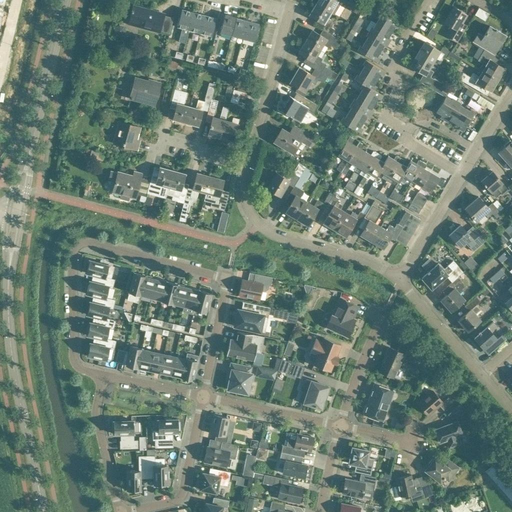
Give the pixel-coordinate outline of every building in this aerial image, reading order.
[(318,0),(316,4),(330,13),(334,15),(340,4),(350,10),(353,3),(346,0),(318,0)] [(370,7),(367,5),(363,3),(358,12),(365,16),(370,7)] [(327,18),(330,13),(316,4),(309,14),(309,15),(317,19),(314,25),(327,33),(331,35),(335,29),(331,27),(334,23),(327,18)] [(133,6),(131,14),(129,14),(127,16),(126,18),(127,21),(129,22),(128,24),(159,32),(161,24),(164,14),(163,14),(163,15),(144,10),(144,9),(133,6)] [(446,35),(457,42),(467,25),(466,25),(464,28),(459,25),(466,14),(454,7),(444,22),(451,26),(446,35)] [(189,29),(193,13),(182,10),(177,26),(182,27),(178,42),(185,43),(189,29)] [(200,32),(204,16),(193,13),(189,29),(200,32)] [(376,23),(391,32),(394,27),(397,29),(399,24),(380,13),(377,18),(378,19),(376,23)] [(231,35),(236,18),(236,17),(232,16),(232,17),(225,15),(220,32),(231,35)] [(204,16),(200,32),(212,35),(216,19),(204,16)] [(242,38),(247,20),(243,19),(243,20),(236,18),(231,35),(242,38)] [(247,20),(242,38),(254,41),(259,24),(251,22),(252,21),(247,20)] [(356,33),(360,26),(355,23),(350,33),(354,35),(356,33)] [(388,38),(391,32),(376,23),(372,29),(371,28),(369,31),(388,43),(390,39),(388,38)] [(478,34),(473,41),(488,50),(491,44),(497,48),(505,35),(497,31),(497,30),(495,29),(490,26),(483,37),(478,34)] [(466,29),(462,36),(470,41),(474,34),(466,29)] [(331,35),(327,33),(324,37),(312,30),(305,42),(320,51),(323,45),(329,48),(330,46),(336,49),(340,42),(331,36),(331,35)] [(386,47),(388,43),(369,31),(366,36),(368,37),(365,42),(380,51),(383,46),(386,47)] [(353,36),(354,35),(350,33),(346,40),(350,42),(353,36)] [(102,40),(92,37),(91,43),(101,46),(102,40)] [(305,42),(298,52),(311,60),(308,65),(314,69),(321,74),(326,77),(327,76),(329,77),(333,71),(325,66),(326,64),(321,61),(322,58),(317,55),(320,51),(305,42)] [(377,56),(380,51),(365,42),(361,47),(360,46),(358,50),(377,62),(380,58),(377,56)] [(417,54),(433,63),(436,57),(441,60),(444,54),(424,42),(417,54)] [(481,70),(497,80),(504,68),(492,61),(495,56),(485,50),(478,61),(484,65),(481,70)] [(458,64),(461,59),(450,52),(447,57),(458,64)] [(429,69),(433,63),(417,54),(410,66),(425,75),(430,77),(433,72),(429,69)] [(345,61),(346,61),(341,58),(339,62),(347,67),(349,63),(345,61)] [(362,70),(377,80),(380,74),(383,76),(385,72),(377,66),(366,60),(363,65),(364,66),(362,70)] [(224,65),(217,63),(209,61),(207,66),(222,70),(224,65)] [(321,74),(314,69),(311,74),(299,67),(290,82),(299,88),(304,91),(310,82),(315,85),(318,80),(324,83),(327,78),(326,77),(321,74)] [(374,85),(377,80),(362,70),(358,76),(357,75),(355,79),(363,84),(374,90),(376,86),(374,85)] [(491,91),(497,80),(481,70),(477,76),(472,73),(470,78),(463,74),(460,79),(466,83),(482,93),(485,87),(491,91)] [(345,82),(348,76),(344,73),(340,79),(345,82)] [(154,105),(160,84),(135,78),(130,98),(154,105)] [(430,84),(442,91),(447,94),(450,89),(444,85),(445,85),(434,78),(430,84)] [(333,91),(337,94),(341,88),(344,90),(347,87),(339,82),(336,86),(333,91)] [(215,85),(209,83),(205,99),(211,101),(215,85)] [(383,95),(374,90),(363,84),(360,88),(362,89),(359,94),(374,103),(378,98),(380,100),(383,95)] [(185,124),(190,107),(183,105),(186,96),(187,91),(181,90),(175,88),(171,103),(177,104),(173,119),(179,121),(179,123),(185,124)] [(231,97),(233,90),(227,88),(225,95),(231,97)] [(233,90),(231,97),(230,102),(237,104),(239,98),(244,99),(246,93),(237,90),(234,89),(233,90)] [(318,105),(303,96),(294,91),(294,92),(300,95),(297,100),(288,95),(288,96),(290,97),(282,110),(280,109),(279,109),(290,116),(299,121),(307,109),(313,112),(318,105)] [(334,100),(337,94),(333,91),(329,98),(334,100)] [(371,109),(374,103),(359,94),(356,99),(354,98),(352,102),(371,114),(374,110),(371,109)] [(216,103),(223,105),(225,97),(218,95),(216,103)] [(444,120),(456,100),(451,98),(450,100),(445,96),(436,112),(442,115),(440,118),(444,120)] [(477,100),(476,101),(491,110),(494,105),(480,96),(479,96),(477,100)] [(190,107),(185,124),(191,126),(191,124),(197,125),(197,126),(198,126),(204,101),(197,99),(195,108),(190,107)] [(455,123),(464,108),(459,105),(460,103),(456,100),(444,120),(448,122),(449,120),(455,123)] [(369,118),(371,114),(352,102),(349,107),(351,108),(348,113),(363,122),(367,117),(369,118)] [(221,138),(225,119),(228,108),(222,106),(219,117),(214,116),(216,109),(209,107),(205,121),(211,123),(208,134),(221,138)] [(464,108),(455,123),(460,126),(459,129),(463,131),(474,112),(470,109),(469,110),(464,108)] [(360,127),(363,122),(348,113),(345,118),(343,116),(341,121),(358,132),(360,133),(363,129),(360,127)] [(225,119),(221,138),(233,141),(239,119),(233,117),(232,121),(225,119)] [(140,127),(130,125),(119,122),(113,143),(132,148),(142,151),(142,150),(137,149),(139,140),(136,140),(137,136),(140,127)] [(313,138),(307,134),(299,129),(294,136),(282,129),(274,142),(293,153),(296,147),(302,150),(305,144),(308,146),(313,138)] [(350,142),(353,138),(349,136),(338,155),(343,158),(340,162),(345,165),(356,146),(350,142)] [(511,141),(499,152),(511,167),(511,141)] [(357,167),(366,152),(360,148),(362,144),(359,142),(356,146),(345,165),(349,168),(350,168),(352,164),(357,167)] [(359,174),(364,176),(378,153),(374,151),(372,155),(366,152),(357,167),(354,171),(359,174)] [(380,172),(384,163),(378,159),(381,155),(378,153),(364,176),(369,179),(371,175),(376,178),(380,172)] [(386,180),(400,158),(397,156),(394,160),(388,156),(384,163),(380,172),(383,174),(381,177),(386,180)] [(402,176),(406,167),(401,164),(403,160),(400,158),(386,180),(391,183),(393,180),(398,183),(402,176)] [(409,185),(423,162),(419,160),(417,164),(411,160),(406,167),(402,176),(406,179),(404,182),(409,185)] [(341,172),(345,165),(340,162),(336,169),(341,172)] [(423,162),(409,185),(413,188),(416,183),(421,186),(423,183),(433,189),(439,178),(429,172),(430,172),(423,168),(426,164),(423,162)] [(298,178),(305,167),(298,163),(291,176),(285,173),(283,177),(276,173),(267,188),(276,193),(280,196),(287,184),(293,187),(298,178)] [(345,175),(349,168),(345,165),(341,172),(345,175)] [(173,171),(160,167),(156,182),(150,180),(147,192),(160,196),(160,195),(166,196),(169,186),(173,171)] [(305,183),(312,172),(305,167),(298,178),(305,183)] [(135,198),(142,174),(134,172),(132,181),(127,180),(128,175),(118,172),(118,173),(116,173),(111,171),(108,181),(115,182),(113,192),(121,194),(120,199),(128,201),(129,196),(135,198)] [(184,202),(187,190),(181,189),(185,174),(173,171),(169,186),(175,188),(172,199),(184,202)] [(485,186),(491,192),(496,198),(501,193),(502,195),(508,190),(492,171),(481,181),(484,184),(483,184),(485,186)] [(206,192),(210,176),(197,173),(193,189),(193,190),(187,188),(187,190),(184,202),(181,214),(179,221),(184,222),(186,215),(187,216),(190,205),(194,206),(198,191),(206,192)] [(210,176),(206,192),(213,194),(210,206),(216,207),(224,210),(228,196),(220,194),(224,180),(218,178),(216,178),(210,176)] [(287,213),(297,219),(307,202),(300,198),(303,193),(293,188),(286,199),(291,202),(285,212),(287,213)] [(414,197),(424,204),(427,198),(417,192),(414,197)] [(328,204),(333,195),(329,193),(324,202),(328,204)] [(335,229),(344,213),(339,210),(342,206),(336,202),(339,199),(333,195),(328,204),(327,206),(326,208),(326,207),(331,210),(323,223),(335,229)] [(421,209),(424,204),(414,197),(411,203),(421,209)] [(500,211),(499,210),(493,203),(492,203),(487,207),(478,197),(465,208),(476,221),(484,214),(487,217),(491,214),(496,219),(502,214),(501,213),(500,211)] [(496,200),(493,203),(499,210),(500,211),(501,213),(504,210),(507,208),(505,206),(503,208),(496,200)] [(326,208),(327,206),(321,202),(320,204),(316,202),(313,207),(307,202),(297,219),(308,225),(313,216),(318,219),(317,221),(325,207),(326,208)] [(418,214),(421,209),(411,203),(408,208),(418,214)] [(372,241),(380,227),(375,224),(383,211),(372,204),(365,215),(364,217),(358,227),(363,230),(360,235),(372,241)] [(397,224),(402,227),(410,214),(405,211),(397,224)] [(364,217),(365,215),(359,212),(357,216),(352,213),(350,216),(344,213),(335,229),(345,236),(353,223),(358,226),(358,227),(364,217)] [(407,219),(417,225),(421,220),(410,214),(407,219)] [(414,231),(417,225),(407,219),(404,224),(414,231)] [(398,235),(401,230),(402,227),(397,224),(394,228),(389,225),(386,230),(380,227),(372,241),(383,248),(389,237),(394,240),(395,240),(398,235)] [(411,236),(414,231),(404,224),(402,227),(401,230),(411,236)] [(485,240),(482,237),(475,230),(469,235),(460,225),(449,235),(460,247),(465,243),(473,251),(485,240)] [(507,234),(511,229),(511,228),(509,225),(503,230),(507,234)] [(408,241),(411,236),(401,230),(398,235),(408,241)] [(510,237),(507,234),(503,230),(501,232),(507,239),(510,237)] [(405,246),(408,241),(398,235),(395,240),(405,246)] [(501,263),(506,258),(502,254),(497,258),(501,263)] [(96,275),(94,282),(94,283),(109,286),(112,287),(114,280),(111,279),(114,267),(109,265),(89,260),(86,273),(96,275)] [(427,273),(421,278),(431,289),(446,276),(452,282),(463,272),(453,260),(443,269),(438,263),(429,271),(428,270),(426,271),(427,273)] [(462,261),(459,263),(464,270),(468,267),(462,261)] [(495,274),(499,278),(504,274),(500,270),(495,274)] [(140,294),(145,277),(145,276),(134,273),(129,292),(130,292),(127,300),(138,303),(140,295),(140,294)] [(270,286),(272,277),(255,274),(253,282),(242,280),(239,295),(240,295),(240,297),(250,299),(250,297),(259,299),(261,291),(264,291),(268,289),(268,286),(270,286)] [(494,283),(499,278),(495,274),(490,279),(494,283)] [(151,297),(156,278),(149,276),(148,278),(145,277),(140,294),(151,297)] [(458,277),(452,282),(446,287),(450,291),(441,300),(451,311),(464,299),(459,294),(466,287),(458,277)] [(162,301),(167,282),(166,283),(163,282),(164,280),(156,278),(151,297),(162,300),(161,301),(162,301)] [(96,296),(95,303),(109,307),(113,308),(114,300),(106,298),(109,286),(94,283),(94,282),(90,281),(86,294),(96,296)] [(172,304),(178,284),(167,282),(162,301),(172,304)] [(184,306),(189,287),(181,285),(181,287),(178,286),(178,285),(178,284),(172,304),(173,304),(173,303),(184,306)] [(194,310),(199,291),(196,291),(196,289),(189,287),(184,306),(183,311),(193,314),(194,310)] [(312,288),(308,296),(316,300),(319,292),(312,288)] [(199,291),(194,310),(205,313),(210,293),(199,290),(199,291)] [(475,296),(472,299),(464,306),(469,311),(458,320),(468,331),(479,320),(475,315),(480,310),(476,305),(480,301),(475,296)] [(350,323),(352,319),(358,306),(340,298),(336,307),(332,315),(331,315),(326,326),(339,332),(348,337),(353,325),(350,323)] [(97,317),(95,324),(109,327),(113,328),(115,321),(106,319),(109,307),(95,303),(90,302),(87,314),(97,317)] [(270,307),(252,304),(242,302),(243,302),(241,310),(238,309),(234,326),(260,331),(263,317),(268,318),(270,307)] [(124,312),(129,322),(130,322),(132,314),(124,312)] [(290,312),(288,322),(295,323),(299,314),(290,312)] [(493,321),(487,327),(481,332),(480,332),(478,333),(479,334),(474,338),(484,349),(489,345),(493,349),(505,339),(497,330),(499,328),(493,321)] [(97,337),(96,344),(95,345),(109,348),(114,349),(115,341),(107,339),(109,327),(95,324),(90,323),(89,325),(87,324),(86,332),(87,333),(87,335),(97,337)] [(264,337),(247,333),(237,331),(236,340),(230,339),(226,354),(254,360),(255,352),(261,353),(264,337)] [(341,344),(332,341),(324,338),(322,341),(316,338),(309,354),(309,356),(310,359),(311,361),(314,363),(313,365),(330,372),(334,363),(336,364),(339,357),(336,356),(341,344)] [(95,345),(96,344),(90,343),(87,356),(107,360),(109,348),(95,345)] [(142,350),(142,348),(131,346),(126,366),(138,368),(138,367),(142,350)] [(379,371),(394,378),(394,377),(399,379),(401,378),(404,371),(403,369),(399,367),(404,354),(389,347),(385,355),(387,356),(379,371)] [(127,352),(118,350),(116,361),(125,363),(127,352)] [(148,371),(153,352),(142,350),(138,367),(141,368),(141,370),(148,371)] [(160,372),(164,354),(153,352),(148,371),(156,373),(156,371),(160,372)] [(170,376),(174,357),(164,354),(160,372),(163,373),(163,374),(170,376)] [(198,357),(187,354),(182,378),(193,380),(198,357)] [(182,376),(185,359),(174,357),(170,376),(178,378),(178,376),(182,376)] [(282,360),(278,370),(301,378),(304,368),(282,360)] [(251,367),(231,363),(228,374),(230,375),(227,389),(248,394),(252,373),(250,373),(251,367)] [(328,387),(306,379),(303,387),(304,390),(308,391),(304,403),(321,408),(328,387)] [(368,403),(367,405),(365,405),(363,411),(365,412),(364,414),(366,415),(367,416),(371,417),(372,417),(382,420),(393,391),(376,385),(370,404),(368,403)] [(445,410),(453,403),(448,397),(443,402),(432,391),(418,403),(428,415),(439,405),(444,411),(445,410)] [(457,400),(453,403),(445,410),(450,416),(462,406),(457,400)] [(215,440),(221,442),(226,443),(227,437),(225,436),(229,419),(214,415),(210,433),(216,434),(215,440)] [(178,432),(178,419),(172,419),(172,418),(165,418),(165,420),(158,420),(158,430),(153,430),(153,440),(155,440),(155,447),(172,447),(172,440),(172,432),(178,432)] [(120,441),(120,448),(137,448),(137,441),(134,441),(133,421),(127,421),(127,419),(120,419),(120,421),(113,421),(113,424),(112,424),(112,432),(114,432),(114,434),(121,434),(121,441),(120,441)] [(457,421),(444,426),(435,429),(439,443),(446,440),(449,448),(460,444),(457,436),(462,434),(457,421)] [(254,423),(252,431),(261,433),(262,424),(254,423)] [(281,452),(301,457),(302,449),(310,451),(313,437),(297,434),(296,441),(288,439),(286,446),(283,445),(281,452)] [(238,445),(226,443),(221,442),(219,449),(207,447),(204,461),(226,466),(228,458),(235,459),(238,445)] [(352,447),(349,463),(356,464),(354,471),(370,475),(374,459),(367,458),(369,451),(367,450),(366,448),(362,447),(360,449),(352,447)] [(258,448),(256,456),(258,456),(257,459),(266,460),(268,451),(265,451),(265,449),(258,448)] [(301,457),(281,452),(279,460),(285,461),(283,473),(304,478),(307,465),(301,463),(302,457),(301,457)] [(140,475),(147,475),(146,456),(139,456),(139,470),(127,471),(127,477),(125,477),(125,484),(127,484),(127,491),(130,490),(130,492),(138,492),(138,490),(140,490),(140,475)] [(146,456),(147,475),(154,475),(154,485),(157,485),(157,487),(165,487),(165,485),(167,485),(167,478),(169,478),(169,471),(167,471),(167,465),(154,465),(154,456),(146,456)] [(459,468),(455,465),(447,458),(443,464),(435,458),(434,459),(432,458),(428,464),(429,465),(425,470),(440,482),(443,478),(444,479),(444,478),(448,481),(459,468)] [(511,474),(499,460),(485,471),(511,501),(511,474)] [(230,472),(227,472),(217,470),(216,475),(203,473),(201,481),(199,480),(198,487),(200,487),(199,489),(216,493),(218,484),(227,486),(230,472)] [(287,485),(288,479),(265,474),(263,483),(280,487),(278,498),(299,503),(300,499),(301,498),(302,497),(303,495),(303,493),(301,492),(302,488),(287,485)] [(376,477),(370,476),(360,474),(359,481),(345,479),(344,483),(342,482),(340,489),(343,489),(342,493),(362,497),(363,490),(373,492),(376,477)] [(425,497),(422,486),(413,488),(410,475),(396,478),(397,482),(395,483),(393,484),(392,487),(395,498),(414,494),(416,501),(425,497)] [(229,481),(226,490),(234,492),(236,483),(229,481)] [(229,501),(223,499),(213,497),(212,504),(206,503),(203,511),(221,511),(222,507),(227,508),(229,501)] [(285,504),(275,502),(271,501),(270,509),(269,511),(287,511),(284,511),(285,504)] [(358,511),(360,507),(351,505),(341,503),(341,505),(339,506),(338,510),(340,511),(339,511),(358,511)]
